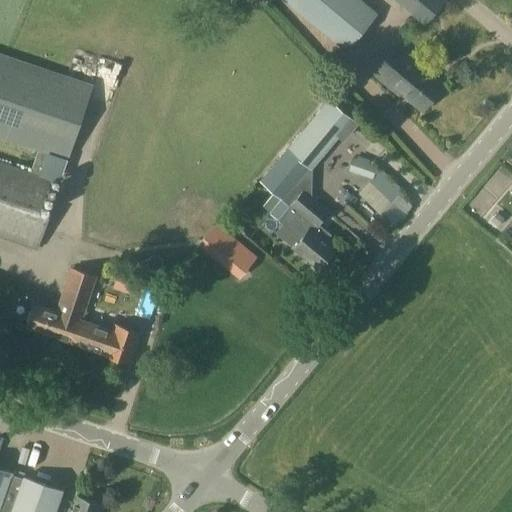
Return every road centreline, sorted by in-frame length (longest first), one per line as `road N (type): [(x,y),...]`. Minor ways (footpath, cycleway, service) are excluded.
road 1 (tertiary): [(206,478),(511,115)]
road 2 (unclassified): [(206,478),(0,407)]
